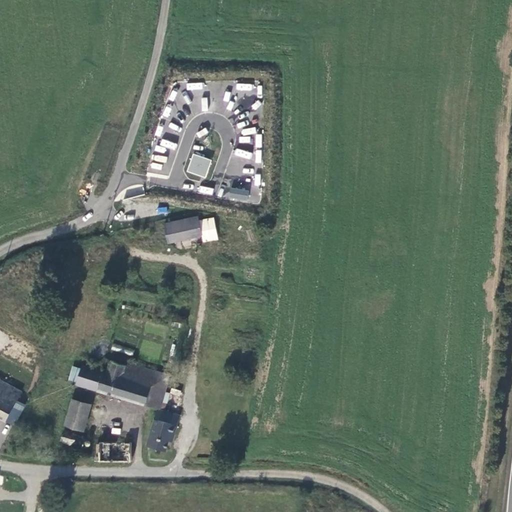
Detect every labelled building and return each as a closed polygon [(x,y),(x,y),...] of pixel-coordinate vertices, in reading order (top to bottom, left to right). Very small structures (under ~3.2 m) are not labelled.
[(212,162),(194,156),(187,173),(205,180),(212,162)] [(248,199),(248,189),(228,188),(228,198),(248,199)] [(197,216),(165,225),(169,243),(203,234),(197,216)] [(159,408),(161,408),(161,406),(170,374),(127,361),(126,364),(112,360),(111,365),(122,368),(114,395),(159,408)] [(76,384),(114,395),(122,368),(111,365),(108,374),(82,365),(76,384)] [(0,417),(6,421),(21,392),(0,380),(0,417)] [(88,404),(71,399),(65,425),(83,431),(88,404)] [(168,411),(159,409),(157,416),(166,418),(168,411)] [(182,415),(170,411),(169,418),(166,418),(157,416),(148,445),(167,451),(171,436),(175,437),(182,415)] [(86,439),(64,429),(60,440),(82,449),(86,439)] [(94,461),(132,461),(132,442),(98,442),(98,451),(94,451),(94,461)]
